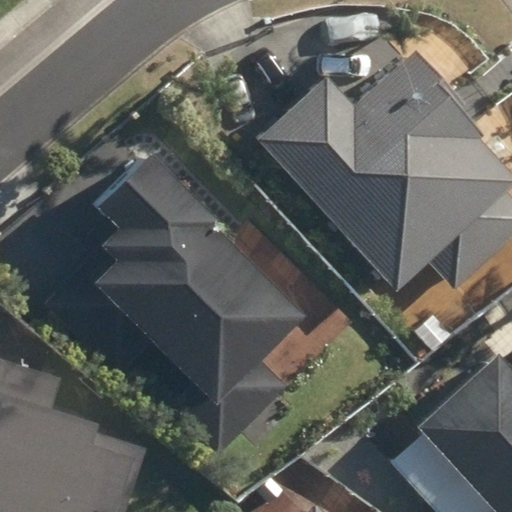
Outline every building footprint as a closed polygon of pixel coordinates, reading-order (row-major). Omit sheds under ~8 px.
[(331,68),(263,130),(402,282),(432,254),(457,281),(511,231),(511,193),(506,187),(511,182),(511,160),(483,129),(489,123),(463,96),(468,92),(422,41),(359,98),(331,68)] [(103,243),(47,298),(119,371),(149,341),(189,382),(170,400),(220,450),(287,384),(257,353),(306,305),(152,150),(103,199),(112,208),(90,230),(103,243)] [(511,511),(511,334),(421,418),(504,508),(499,511),(511,511)] [(64,368),(0,346),(0,511),(96,511),(101,499),(125,507),(148,444),(97,426),(102,414),(54,398),(64,368)] [(335,511),(319,496),(302,511),(335,511)]
